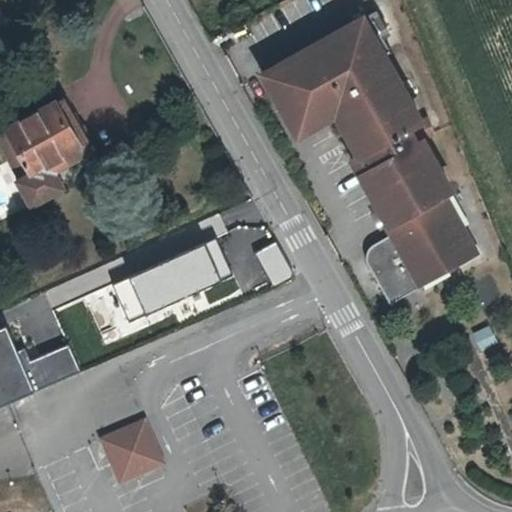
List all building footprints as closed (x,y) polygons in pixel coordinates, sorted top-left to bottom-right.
[(367,264),(368,267),(389,305),(419,289),(417,285),(433,276),(473,254),(442,198),(451,193),(402,104),(414,98),(408,80),(402,84),(387,57),(366,18),(265,73),(267,77),(299,136),(337,115),(360,156),(353,160),(394,235),(372,246),(370,248),(369,250),(367,253),(366,255),(366,258),(366,261),(367,264)] [(91,152),(60,93),(0,124),(0,129),(23,173),(12,179),(27,208),(63,189),(54,171),(91,152)] [(216,238),(112,283),(130,323),(233,277),(216,238)] [(276,244),(256,254),(272,285),(292,275),(276,244)] [(487,326),(471,333),(481,354),(497,347),(487,326)] [(6,328),(0,331),(0,405),(79,371),(69,349),(24,369),(6,328)] [(162,464),(143,419),(102,436),(121,482),(162,464)]
